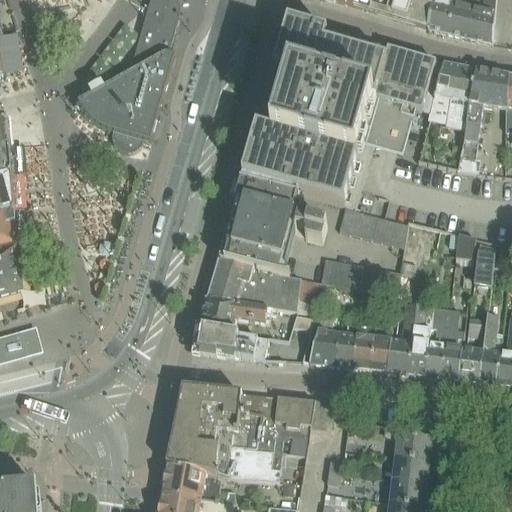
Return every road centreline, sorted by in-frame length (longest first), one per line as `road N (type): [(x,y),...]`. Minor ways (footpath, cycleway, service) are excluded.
road 1 (tertiary): [(248,0),(140,351),(90,402)]
road 2 (residential): [(471,405),(193,373)]
road 3 (residential): [(249,0),(511,63)]
